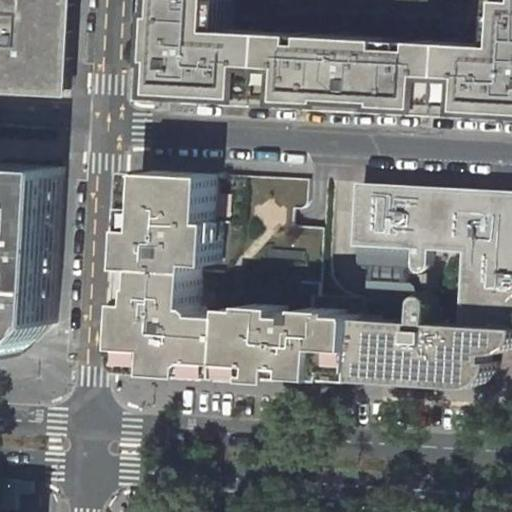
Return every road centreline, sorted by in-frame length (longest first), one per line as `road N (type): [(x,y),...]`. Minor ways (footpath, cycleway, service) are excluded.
road 1 (tertiary): [(90,469),(511,496)]
road 2 (tertiary): [(511,454),(92,425)]
road 3 (residential): [(109,129),(511,154)]
road 4 (residential): [(92,425),(109,129)]
road 5 (residential): [(109,129),(117,0)]
